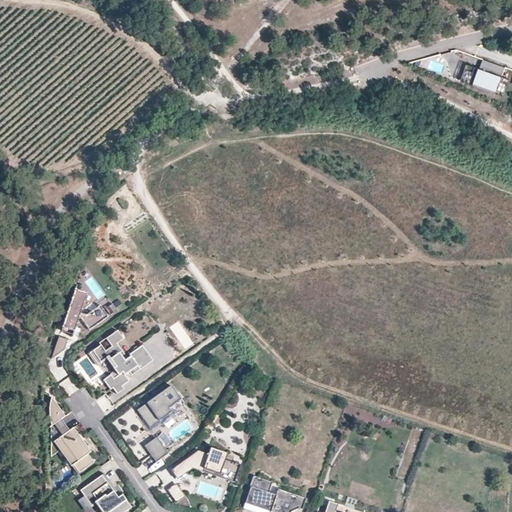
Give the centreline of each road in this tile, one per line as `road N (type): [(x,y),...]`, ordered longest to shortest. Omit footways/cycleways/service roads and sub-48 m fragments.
road 1 (track): [(126,153),(192,99),(269,98),(356,74)]
road 2 (track): [(233,324),(126,153)]
road 3 (track): [(51,0),(148,44),(192,99)]
road 4 (track): [(95,425),(233,324)]
road 5 (residential): [(163,511),(60,376)]
road 6 (residential): [(356,74),(511,27)]
